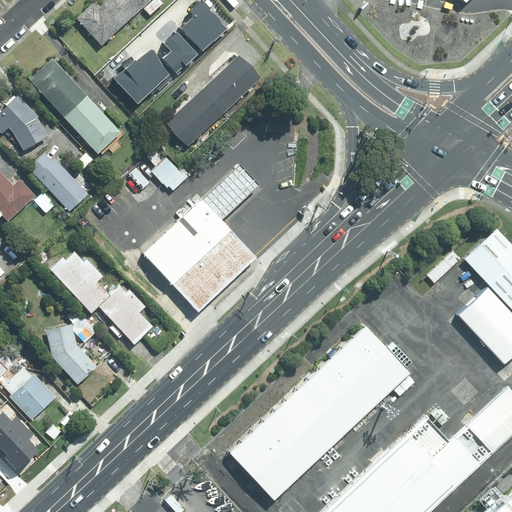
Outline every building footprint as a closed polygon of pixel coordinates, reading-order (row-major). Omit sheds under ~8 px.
[(132,17),(116,0),(109,0),(99,10),(93,3),(76,18),(102,46),(132,17)] [(116,0),(132,17),(150,0),(116,0)] [(164,3),(161,0),(152,0),(144,8),(150,15),(164,3)] [(181,29),(203,51),(226,29),(201,2),(190,12),(194,16),(181,29)] [(198,54),(177,32),(164,44),(171,51),(163,58),(178,74),(187,66),(186,65),(198,54)] [(159,90),(173,78),(164,69),(154,50),(152,50),(137,61),(135,60),(126,69),(114,78),(138,104),(156,87),(159,90)] [(225,111),(261,78),(239,55),(237,57),(235,54),(210,77),(212,80),(204,88),(225,111)] [(53,59),(30,80),(64,117),(87,96),(53,59)] [(167,121),(189,145),(225,111),(204,88),(167,121)] [(0,112),(0,131),(2,134),(9,127),(13,132),(24,150),(48,136),(37,118),(38,117),(18,95),(0,112)] [(87,96),(64,117),(98,153),(121,132),(87,96)] [(151,171),(167,188),(169,186),(173,190),(188,177),(183,172),(181,174),(178,169),(156,146),(146,155),(156,166),(151,171)] [(52,161),(44,153),(29,167),(70,210),(88,194),(54,158),(52,161)] [(259,185),(240,165),(143,254),(199,312),(257,257),(222,220),(259,185)] [(136,168),(129,174),(143,189),(150,183),(136,168)] [(0,171),(0,217),(3,215),(8,221),(35,196),(20,179),(13,186),(0,171)] [(43,192),(34,200),(46,213),(55,204),(43,192)] [(511,250),(494,230),(465,257),(511,307),(511,250)] [(66,259),(63,256),(51,267),(92,311),(100,304),(135,343),(155,325),(141,310),(146,305),(130,288),(127,291),(120,283),(109,292),(107,290),(115,283),(106,273),(104,275),(88,257),(85,260),(76,249),(66,259)] [(427,272),(435,281),(460,259),(452,249),(427,272)] [(511,354),(511,312),(487,285),(456,314),(502,363),(511,354)] [(73,331),(84,343),(96,332),(81,316),(81,317),(73,309),(66,316),(73,323),(72,324),(73,331)] [(410,369),(366,322),(229,450),(273,498),(410,369)] [(97,367),(77,345),(73,331),(72,324),(47,330),(53,357),(78,384),(97,367)] [(0,376),(18,360),(19,359),(0,337),(0,376)] [(0,376),(0,382),(12,395),(32,376),(18,360),(0,376)] [(55,397),(34,374),(32,376),(12,395),(10,397),(32,419),(55,397)] [(450,437),(427,412),(320,511),(426,511),(511,432),(511,384),(509,382),(450,437)] [(67,393),(60,400),(71,413),(79,406),(67,393)] [(0,446),(24,424),(16,417),(11,421),(3,412),(0,414),(0,446)] [(24,424),(0,446),(7,455),(4,457),(16,470),(38,450),(28,439),(33,435),(24,424)] [(511,511),(511,496),(494,511),(511,511)]
